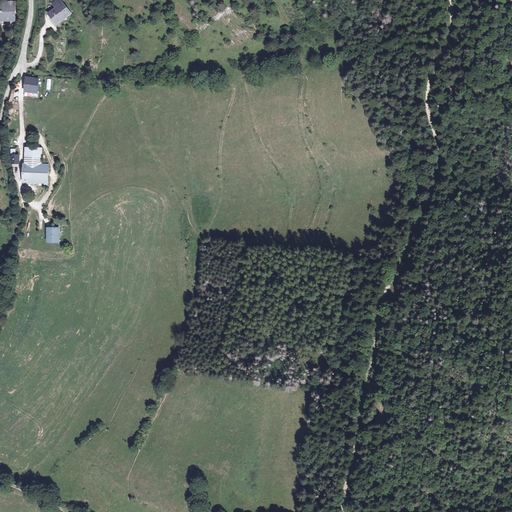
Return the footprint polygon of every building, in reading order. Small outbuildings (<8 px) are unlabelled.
[(54,11),(49,15),(58,24),(71,13),(58,0),(57,0),(53,4),(59,9),(55,13),(54,11)] [(15,2),(2,2),(2,20),(15,19),(15,2)] [(26,78),(23,96),(37,98),(39,80),(26,78)] [(40,153),(26,151),(25,165),(32,166),(30,184),(47,184),(48,167),(39,167),(40,153)] [(32,166),(25,165),(23,165),(21,183),(30,184),(32,166)] [(46,228),(46,242),(59,243),(59,228),(46,228)]
